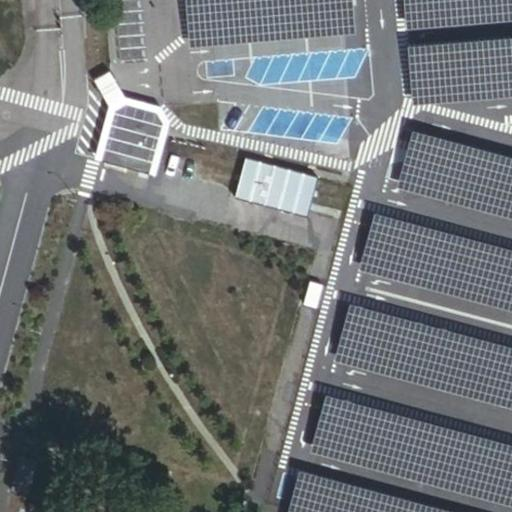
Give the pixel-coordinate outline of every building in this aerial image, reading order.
[(353,0),(185,0),(190,46),(356,30),(353,0)] [(511,0),(404,0),(406,28),(511,19),(511,0)] [(511,37),(403,46),(408,104),(511,95),(511,37)] [(121,98),(104,71),(90,79),(106,107),(121,98)] [(163,125),(153,107),(121,98),(106,107),(91,159),(149,176),(163,125)] [(511,215),(511,157),(411,130),(396,184),(511,215)] [(318,178),(246,160),(236,198),(308,216),(318,178)] [(511,308),(511,250),(376,214),(362,267),(511,308)] [(511,406),(511,349),(351,306),(337,359),(511,406)] [(511,498),(511,441),(321,390),(307,443),(511,498)] [(24,494),(32,461),(16,457),(8,490),(24,494)] [(448,511),(299,472),(288,511),(448,511)]
